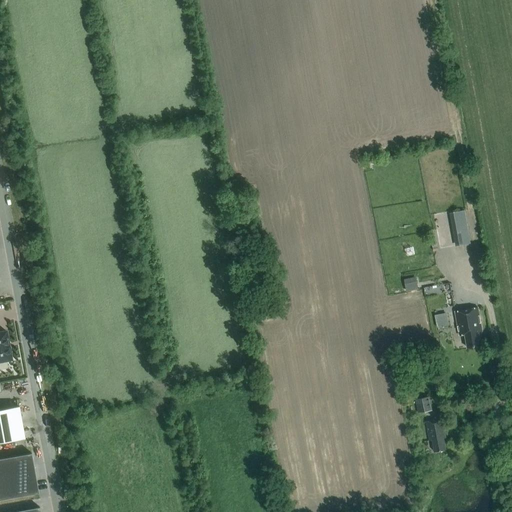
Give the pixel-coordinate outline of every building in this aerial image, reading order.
[(457,244),(471,242),(466,209),(451,211),(457,244)] [(406,290),(418,288),(417,276),(405,278),(406,290)] [(479,332),(482,331),(478,308),(455,312),(459,335),(465,334),(467,347),(469,347),(481,345),(479,333),(480,332),(479,332)] [(437,326),(450,324),(447,312),(435,314),(437,326)] [(0,369),(7,368),(6,360),(9,359),(9,360),(11,359),(10,358),(6,333),(6,331),(4,331),(4,332),(0,332),(0,369)] [(432,410),(430,397),(416,399),(418,413),(432,410)] [(0,410),(0,443),(24,439),(18,407),(0,410)] [(445,432),(446,432),(444,418),(426,422),(429,441),(432,440),(434,451),(446,449),(444,438),(446,438),(445,432)] [(0,499),(38,493),(31,453),(0,458),(0,499)]
